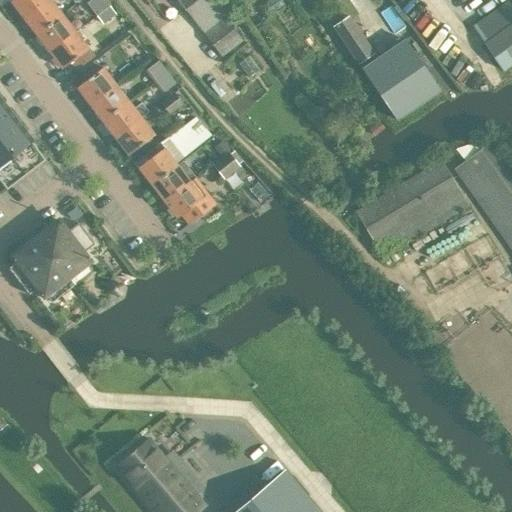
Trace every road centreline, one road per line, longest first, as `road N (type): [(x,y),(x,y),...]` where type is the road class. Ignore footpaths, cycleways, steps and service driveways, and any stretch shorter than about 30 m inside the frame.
road 1 (residential): [(0,29),(98,160)]
road 2 (residential): [(0,234),(98,160)]
